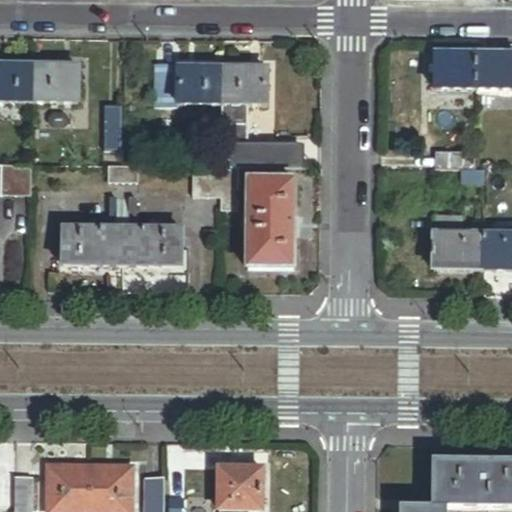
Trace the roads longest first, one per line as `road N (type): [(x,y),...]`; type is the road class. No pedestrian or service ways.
road 1 (residential): [(0,14),(351,19)]
road 2 (tertiary): [(0,410),(347,414)]
road 3 (tertiary): [(346,333),(0,329)]
road 4 (residential): [(346,333),(351,19)]
road 5 (tertiary): [(511,335),(346,333)]
road 6 (tertiary): [(347,414),(511,416)]
road 7 (residential): [(351,19),(511,22)]
